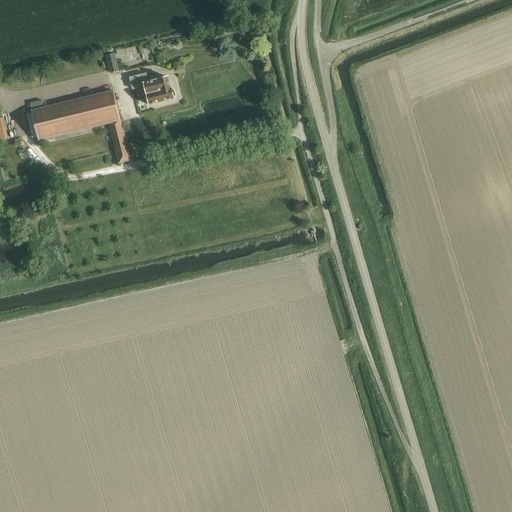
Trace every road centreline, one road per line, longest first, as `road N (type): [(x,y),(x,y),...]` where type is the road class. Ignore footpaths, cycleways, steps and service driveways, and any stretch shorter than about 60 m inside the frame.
road 1 (unclassified): [(433,511),(328,152)]
road 2 (unclassified): [(322,56),(471,0)]
road 3 (unclassified): [(328,152),(302,47),(303,0)]
